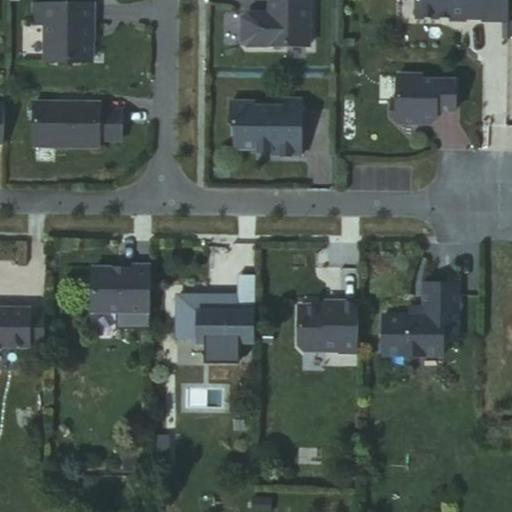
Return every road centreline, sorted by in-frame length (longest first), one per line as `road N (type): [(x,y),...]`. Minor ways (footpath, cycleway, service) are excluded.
road 1 (residential): [(163,196),(482,204)]
road 2 (residential): [(165,0),(163,196)]
road 3 (residential): [(0,195),(163,196)]
